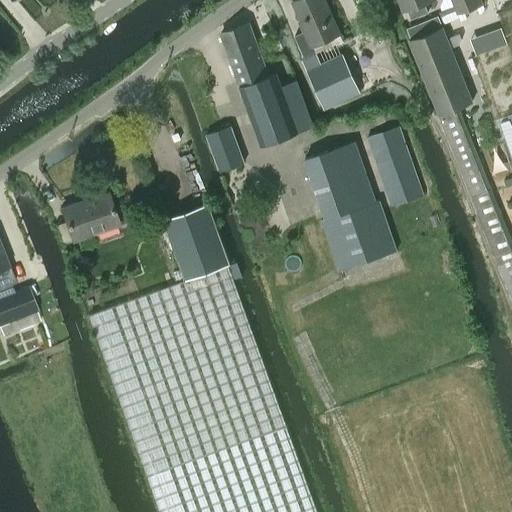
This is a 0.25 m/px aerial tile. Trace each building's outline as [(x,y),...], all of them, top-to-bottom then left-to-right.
[(305,57),(302,59),(325,108),(361,91),(344,53),(322,63),(314,45),(340,33),(325,0),(296,0),(293,1),(306,31),(295,36),(305,57)] [(430,0),(400,0),(404,10),(408,9),(412,18),(429,11),(425,2),(430,0)] [(453,0),(459,13),(483,3),(481,0),(453,0)] [(314,126),(310,114),(298,80),(282,85),(278,72),(269,75),(250,23),(221,33),(260,145),(314,126)] [(430,32),(409,40),(440,115),(511,294),(511,236),(460,107),(473,101),(459,67),(465,65),(461,53),(455,56),(451,47),(447,38),(443,27),(430,32)] [(231,125),(206,134),(220,171),(245,162),(231,125)] [(401,126),(367,137),(392,206),(424,195),(401,126)] [(182,139),(180,132),(172,134),(175,142),(182,139)] [(356,141),(302,159),(322,220),(321,220),(338,271),(397,251),(383,209),(380,199),(376,200),(356,141)] [(61,207),(73,240),(120,223),(108,190),(61,207)] [(158,511),(317,511),(227,263),(231,262),(209,202),(163,219),(185,280),(88,315),(158,511)] [(0,325),(4,336),(41,321),(37,310),(27,286),(14,291),(11,282),(15,281),(0,244),(0,325)]
